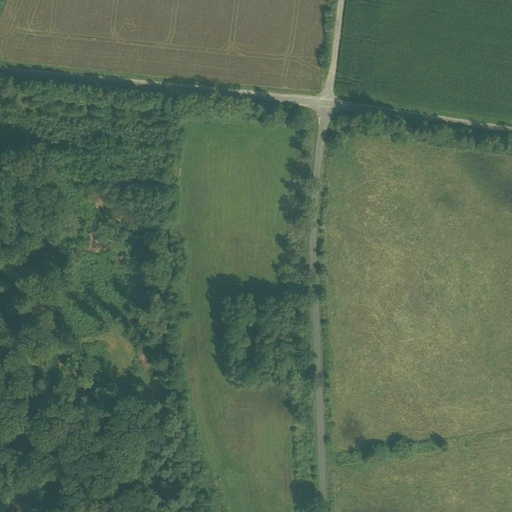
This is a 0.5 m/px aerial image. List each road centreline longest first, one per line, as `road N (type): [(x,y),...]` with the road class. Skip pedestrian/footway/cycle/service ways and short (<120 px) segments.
road 1 (unclassified): [(326,102),(315,191),(318,511)]
road 2 (unclassified): [(326,102),(0,69)]
road 3 (unclassified): [(511,130),(326,102)]
